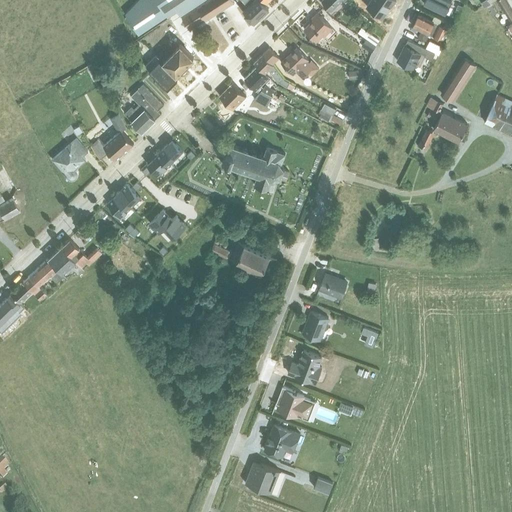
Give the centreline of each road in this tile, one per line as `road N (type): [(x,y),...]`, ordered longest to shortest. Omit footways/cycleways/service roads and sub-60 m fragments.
road 1 (unclassified): [(411,0),(348,138),(206,511)]
road 2 (tertiary): [(0,290),(299,0)]
